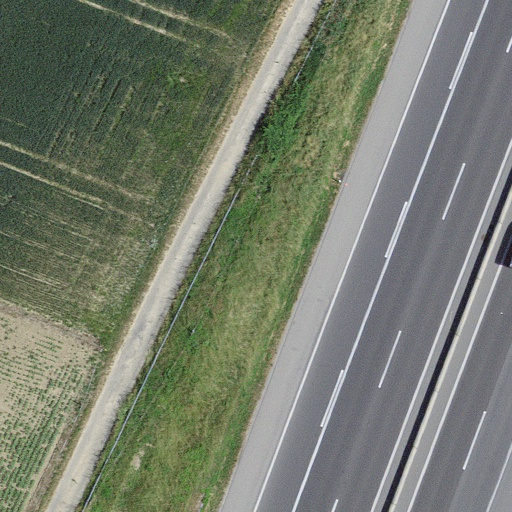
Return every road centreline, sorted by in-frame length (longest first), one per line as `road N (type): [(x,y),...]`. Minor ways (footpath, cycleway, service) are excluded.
road 1 (track): [(62,511),(311,0)]
road 2 (motorway): [(511,40),(333,511)]
road 3 (motorway): [(448,511),(511,341)]
